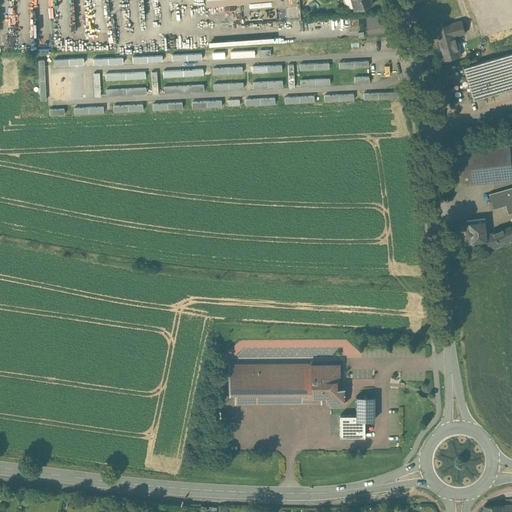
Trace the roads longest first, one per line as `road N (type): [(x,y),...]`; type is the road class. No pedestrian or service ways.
road 1 (secondary): [(428,474),(290,493),(0,467)]
road 2 (residential): [(421,132),(451,363)]
road 3 (residential): [(392,0),(421,132)]
